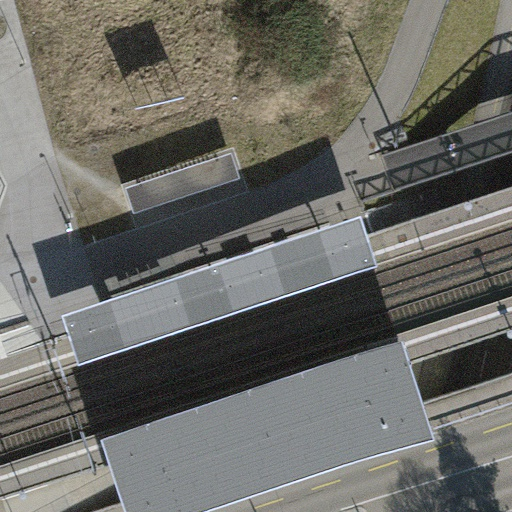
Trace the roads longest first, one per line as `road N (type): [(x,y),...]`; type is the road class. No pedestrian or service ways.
road 1 (tertiary): [(459,511),(511,291)]
road 2 (primary): [(369,511),(511,465)]
